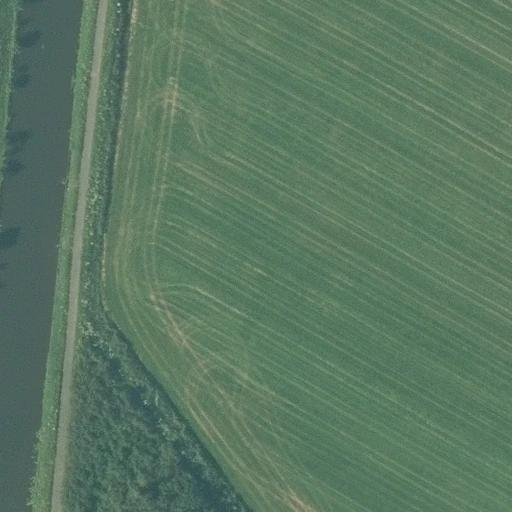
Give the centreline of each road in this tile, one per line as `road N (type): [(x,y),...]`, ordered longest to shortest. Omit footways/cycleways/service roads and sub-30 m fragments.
road 1 (unclassified): [(54,511),(102,0)]
road 2 (track): [(226,511),(119,363),(71,312)]
